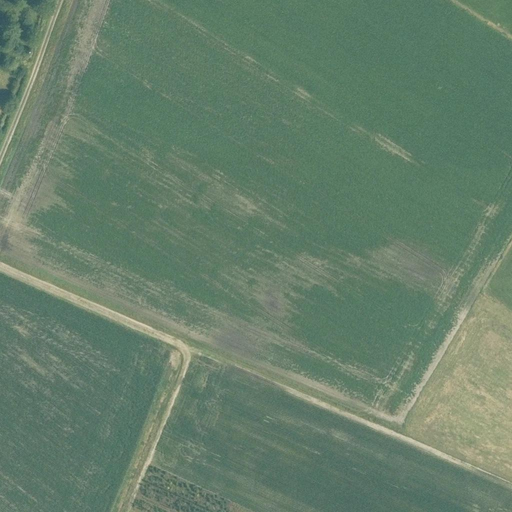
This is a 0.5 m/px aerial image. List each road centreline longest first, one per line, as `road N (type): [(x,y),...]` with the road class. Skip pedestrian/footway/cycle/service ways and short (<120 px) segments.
road 1 (track): [(128,511),(190,352),(0,266)]
road 2 (track): [(0,158),(59,0)]
